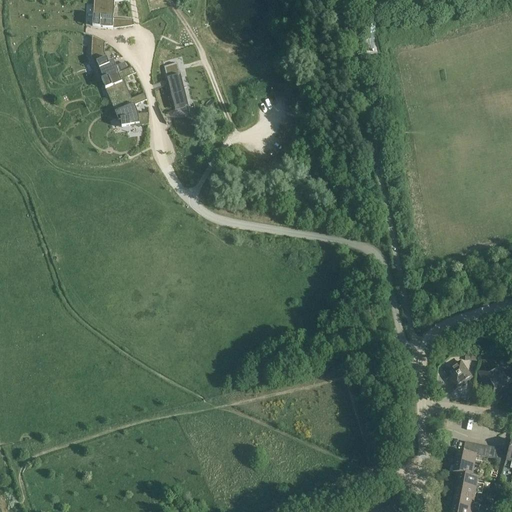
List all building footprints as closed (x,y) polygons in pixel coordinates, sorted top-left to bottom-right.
[(511,0),(480,0),(472,2),(476,22),(511,15),(511,0)] [(93,23),(93,28),(95,28),(97,29),(99,29),(101,29),(103,30),(104,30),(106,30),(108,30),(110,30),(112,30),(113,30),(117,30),(121,29),(124,29),(128,28),(132,27),(134,27),(133,21),(113,20),(114,2),(96,1),(96,2),(95,17),(93,17),(93,23)] [(375,38),(366,40),(369,57),(379,55),(375,38)] [(94,47),(93,56),(100,72),(103,80),(103,81),(121,73),(118,66),(116,67),(113,62),(108,64),(104,54),(105,43),(103,42),(100,41),(100,48),(94,47)] [(177,64),(164,68),(175,112),(189,109),(177,64)] [(103,81),(102,81),(104,86),(106,91),(107,90),(108,92),(111,91),(114,98),(114,99),(112,100),(115,107),(132,100),(129,93),(126,94),(122,84),(124,82),(123,80),(130,77),(127,71),(121,73),(103,81)] [(132,100),(115,107),(115,109),(117,113),(115,114),(116,115),(117,118),(119,122),(121,122),(122,129),(126,129),(130,128),(130,127),(139,126),(139,125),(142,125),(142,127),(148,126),(149,126),(149,125),(149,121),(149,118),(149,114),(138,116),(134,107),(147,102),(147,101),(145,95),(132,100)] [(471,378),(466,370),(460,362),(451,369),(449,367),(448,367),(454,375),(446,380),(446,381),(449,379),(455,389),(471,378)] [(511,375),(511,374),(505,378),(499,368),(488,374),(477,372),(476,372),(481,378),(492,396),(511,384),(511,375)] [(469,455),(472,444),(465,443),(464,449),(463,453),(469,455)] [(476,456),(478,445),(472,444),(469,455),(476,456)] [(482,457),(484,446),(478,445),(476,456),(482,457)] [(500,461),(502,450),(496,449),(494,460),(500,461)] [(463,453),(457,452),(455,460),(457,461),(457,463),(455,463),(481,469),(482,464),(475,462),(476,456),(469,455),(463,453)] [(454,466),(454,467),(450,466),(449,473),(459,475),(472,477),(478,478),(479,473),(480,473),(481,469),(455,463),(457,464),(456,466),(454,466)] [(477,485),(478,478),(472,477),(459,475),(457,483),(459,483),(459,485),(457,485),(483,490),(484,486),(477,485)] [(482,495),(483,490),(457,485),(457,486),(459,486),(458,488),(456,488),(455,496),(474,500),(475,494),(482,495)] [(473,506),(474,500),(455,496),(453,504),(455,504),(455,507),(453,506),(453,507),(481,511),(482,511),(483,508),(479,507),(473,506)]
